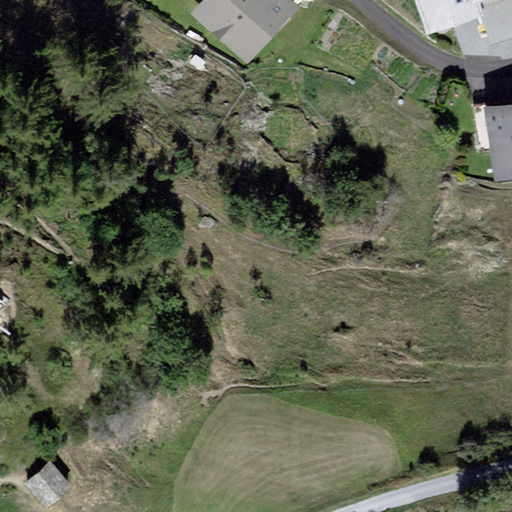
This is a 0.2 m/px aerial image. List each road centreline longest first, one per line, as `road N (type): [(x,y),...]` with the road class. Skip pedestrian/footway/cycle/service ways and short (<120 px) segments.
road 1 (residential): [(511,71),(456,73),(355,0)]
road 2 (unclassified): [(511,473),(369,511)]
